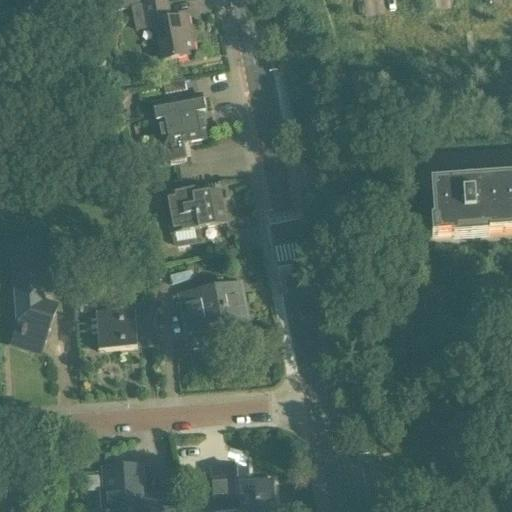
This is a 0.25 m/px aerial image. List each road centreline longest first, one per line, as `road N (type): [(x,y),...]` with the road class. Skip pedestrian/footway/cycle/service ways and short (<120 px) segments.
road 1 (residential): [(0,430),(321,410)]
road 2 (tertiary): [(321,410),(275,173)]
road 3 (residential): [(511,153),(275,173)]
road 4 (tertiary): [(275,173),(242,0)]
road 5 (residential): [(336,481),(511,483)]
